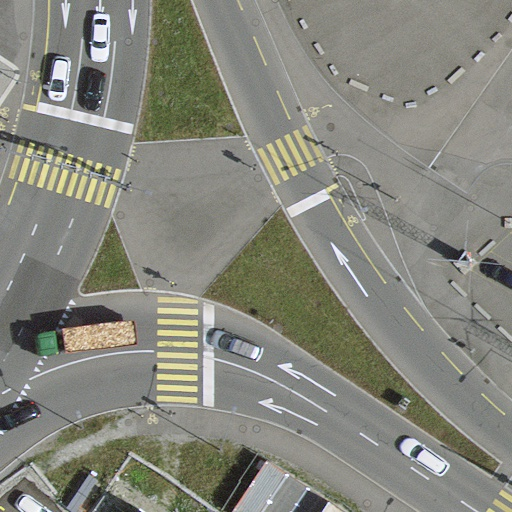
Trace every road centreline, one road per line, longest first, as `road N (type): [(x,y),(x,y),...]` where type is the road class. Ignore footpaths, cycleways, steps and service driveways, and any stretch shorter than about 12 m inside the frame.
road 1 (primary): [(511,436),(403,339),(343,260),(263,108),(219,0)]
road 2 (primary): [(476,511),(327,412),(208,357),(151,350),(86,358),(0,394)]
road 3 (primary): [(93,0),(78,116),(46,216),(0,312)]
